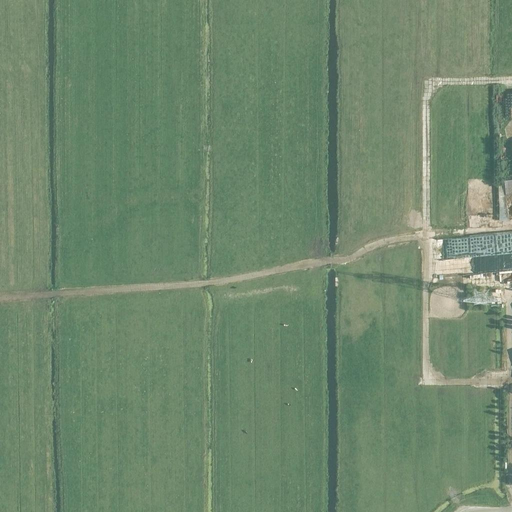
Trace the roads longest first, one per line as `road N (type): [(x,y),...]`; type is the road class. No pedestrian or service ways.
road 1 (track): [(188,286),(343,262),(426,236)]
road 2 (track): [(426,236),(428,87),(511,80)]
road 3 (track): [(511,381),(430,377),(426,236)]
road 4 (track): [(0,297),(188,286)]
